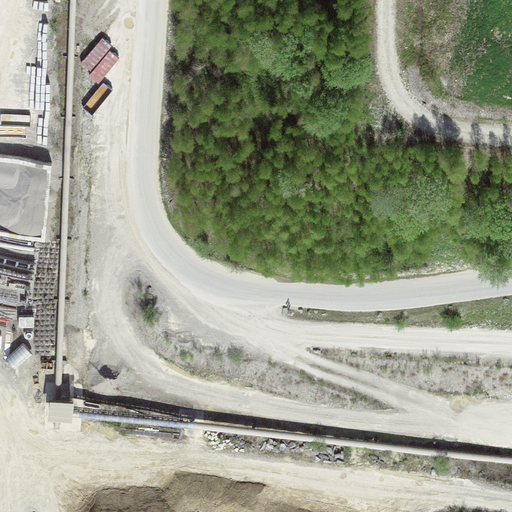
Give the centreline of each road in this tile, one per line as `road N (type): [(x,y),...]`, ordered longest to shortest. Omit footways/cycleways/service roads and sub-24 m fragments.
road 1 (track): [(511,501),(0,463)]
road 2 (track): [(227,285),(255,328),(511,345)]
road 3 (track): [(390,0),(393,79),(410,114),(511,133)]
